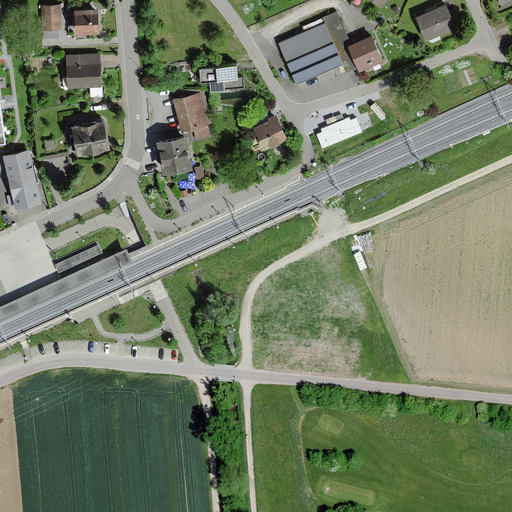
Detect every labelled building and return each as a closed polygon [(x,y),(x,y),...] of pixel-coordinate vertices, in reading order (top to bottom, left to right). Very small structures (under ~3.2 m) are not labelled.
[(426,40),(457,26),(446,2),(415,16),(426,40)] [(61,3),(41,4),(42,29),(61,28),(60,18),(62,18),(61,3)] [(74,8),(75,33),(99,32),(98,7),(74,8)] [(352,42),(337,10),(303,26),(304,30),(278,42),(297,83),(343,62),(344,63),(342,64),(346,71),(358,66),(348,44),(352,42)] [(360,71),(385,60),(373,33),(352,42),(348,44),(358,66),(360,71)] [(68,87),(101,86),(100,52),(66,54),(68,87)] [(211,90),(245,86),(244,75),(238,76),(237,62),(200,66),(201,80),(210,79),(211,90)] [(196,139),(211,135),(201,91),(173,97),(181,131),(194,128),(196,139)] [(265,149),(289,138),(278,114),(254,126),(265,149)] [(316,134),(322,148),(363,132),(357,117),(354,119),(350,120),(350,118),(345,120),(343,114),(326,121),(329,126),(321,129),(322,132),(316,134)] [(77,153),(110,147),(105,118),(71,124),(73,134),(70,135),(72,148),(76,148),(77,153)] [(162,172),(193,166),(187,134),(157,139),(162,172)] [(54,138),(45,140),(47,151),(56,149),(54,138)] [(15,208),(41,202),(29,148),(3,154),(15,208)] [(99,244),(55,264),(59,272),(102,252),(99,244)] [(0,304),(0,319),(135,258),(129,245),(0,304)]
